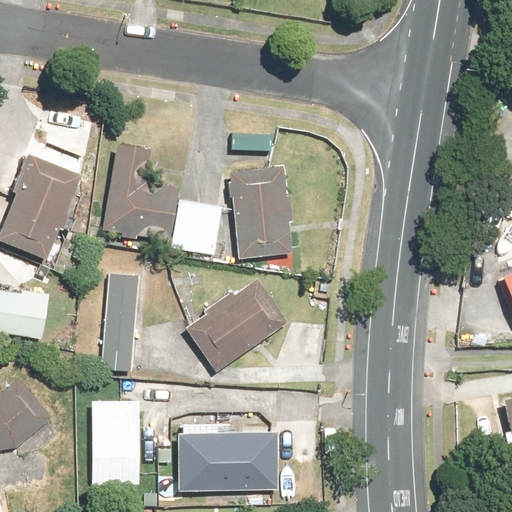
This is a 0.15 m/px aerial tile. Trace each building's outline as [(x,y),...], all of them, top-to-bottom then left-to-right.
[(153,147),(114,141),(102,230),(171,239),(179,187),(148,182),(153,147)] [(83,172),(28,151),(0,221),(0,238),(50,258),(83,172)] [(335,158),(289,158),(289,178),(335,178),(335,158)] [(286,164),(228,172),(240,259),(298,251),(286,164)] [(221,208),(178,202),(171,248),(214,255),(221,208)] [(511,215),(497,216),(498,262),(511,261),(511,215)] [(330,258),(291,255),(290,272),(329,275),(330,258)] [(511,265),(501,270),(511,298),(511,265)] [(137,274),(108,272),(101,369),(129,371),(137,274)] [(258,277),(186,326),(216,370),(288,322),(258,277)] [(23,292),(0,288),(0,329),(16,332),(23,292)] [(20,377),(0,393),(0,447),(17,445),(52,415),(20,377)] [(511,394),(501,397),(511,449),(511,394)] [(141,400),(92,400),(93,483),(142,483),(141,400)] [(278,433),(177,433),(177,491),(278,491),(278,433)]
